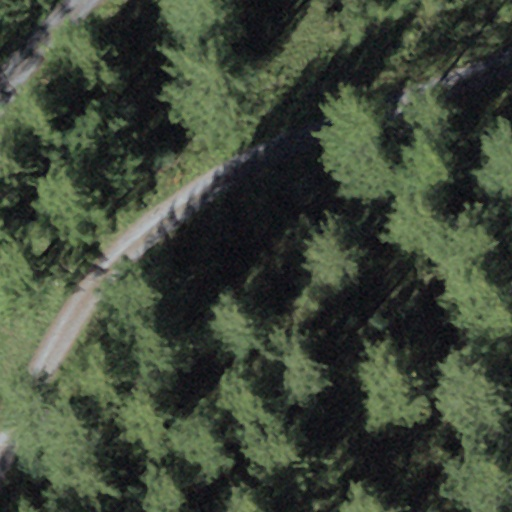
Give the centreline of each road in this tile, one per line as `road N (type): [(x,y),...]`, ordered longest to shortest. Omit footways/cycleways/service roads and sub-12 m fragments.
road 1 (track): [(0,434),(50,326),(158,208),(250,150),(511,54)]
road 2 (track): [(89,0),(0,89)]
